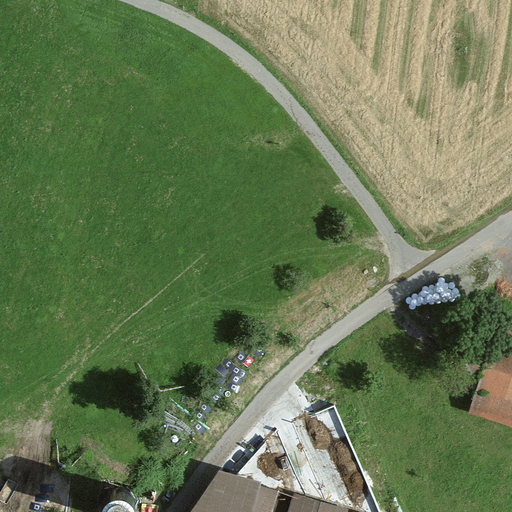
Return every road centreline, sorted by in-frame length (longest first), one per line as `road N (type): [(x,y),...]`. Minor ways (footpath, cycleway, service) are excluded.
road 1 (unclassified): [(511,212),(321,344),(263,399),(171,511)]
road 2 (track): [(409,279),(373,214),(273,88),(191,23),(122,0)]
